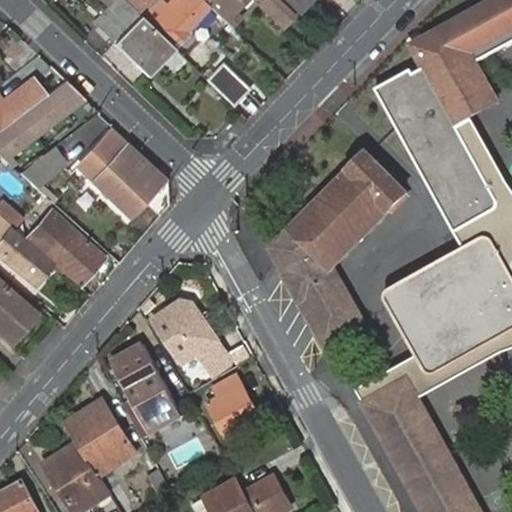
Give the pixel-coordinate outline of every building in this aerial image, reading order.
[(116,38),(137,16),(119,0),(112,0),(105,8),(90,23),(110,44),(113,40),(116,38)] [(195,0),(152,0),(145,7),(137,16),(170,48),(185,33),(183,30),(204,8),(195,0)] [(199,0),(227,27),(236,18),(230,11),(240,0),(199,0)] [(280,26),(291,15),(275,0),(262,0),(257,5),(280,26)] [(285,0),(296,10),(305,0),(285,0)] [(511,0),(494,0),(412,46),(428,76),(471,52),(511,28),(511,0)] [(158,61),(170,48),(137,16),(116,38),(113,40),(135,61),(131,66),(143,77),(158,61)] [(109,45),(131,66),(135,61),(113,40),(110,44),(109,45)] [(170,48),(158,61),(169,71),(172,71),(182,60),(170,48)] [(471,52),(428,76),(456,126),(470,118),(499,102),(471,52)] [(204,81),(231,106),(245,91),(218,65),(204,81)] [(456,126),(428,76),(411,70),(376,89),(458,234),(497,210),(499,205),(499,201),(456,126)] [(0,129),(1,129),(44,96),(33,80),(11,96),(0,103),(0,129)] [(83,98),(65,81),(44,96),(1,129),(0,129),(0,155),(10,165),(13,161),(8,156),(83,98)] [(0,90),(0,103),(11,96),(5,87),(0,90)] [(511,193),(470,118),(456,126),(499,201),(499,205),(497,210),(458,234),(466,249),(481,240),(487,239),(494,241),(508,269),(511,277),(511,332),(435,374),(431,376),(425,372),(407,382),(416,398),(500,351),(511,346),(511,193)] [(67,149),(88,170),(102,156),(83,134),(67,149)] [(140,194),(156,177),(124,148),(92,183),(130,217),(145,200),(140,194)] [(61,165),(49,149),(18,172),(33,186),(61,165)] [(326,345),(367,322),(336,269),(408,195),(369,155),(269,250),(326,345)] [(162,182),(156,177),(140,194),(145,200),(162,182)] [(25,238),(77,285),(102,258),(50,210),(25,238)] [(0,242),(1,244),(0,244),(0,261),(29,288),(49,263),(0,218),(0,242)] [(511,277),(508,269),(494,241),(487,239),(481,240),(466,249),(389,292),(386,296),(387,300),(391,308),(418,358),(425,372),(431,376),(435,374),(511,332),(511,277)] [(0,332),(12,342),(36,313),(0,283),(0,332)] [(156,322),(184,365),(199,355),(212,375),(231,363),(217,343),(219,341),(195,306),(181,304),(156,322)] [(142,413),(155,435),(186,418),(146,347),(115,364),(142,413)] [(361,408),(365,405),(407,382),(425,372),(418,358),(354,395),(361,408)] [(210,406),(230,442),(263,424),(237,377),(215,389),(222,400),(210,406)] [(479,511),(416,398),(407,382),(365,405),(424,511),(479,511)] [(106,400),(67,422),(80,444),(100,476),(138,453),(106,400)] [(142,413),(133,418),(145,440),(155,435),(142,413)] [(74,511),(78,511),(111,493),(106,487),(100,476),(80,444),(47,464),(74,511)] [(162,498),(172,491),(161,471),(150,477),(162,498)] [(238,482),(208,498),(194,507),(196,511),(287,511),(293,509),(277,478),(246,495),(238,482)] [(111,493),(122,511),(135,511),(118,481),(106,487),(111,493)] [(0,497),(0,510),(1,511),(41,511),(26,483),(0,497)]
